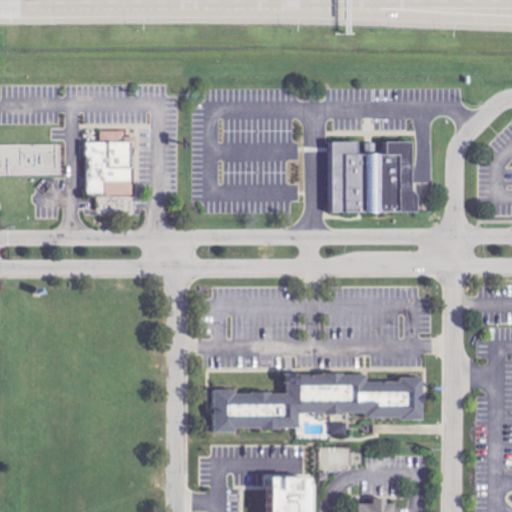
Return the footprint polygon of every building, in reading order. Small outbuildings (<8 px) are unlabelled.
[(82,139),(130,138),(130,193),(83,193),(82,139)] [(422,212),(422,193),(417,193),(417,142),(391,142),(391,154),(363,154),(363,142),(336,142),(336,213),(422,212)] [(214,389),(286,389),(287,372),(368,373),(368,381),(425,381),(425,419),(367,419),(367,413),(301,413),(301,433),(214,433),(214,389)] [(349,423),(333,424),(333,434),(349,434),(349,423)] [(320,511),(320,479),(277,478),(277,511),(320,511)] [(379,504),(363,504),(363,511),(399,511),(399,503),(391,503),(391,499),(379,498),(379,504)]
